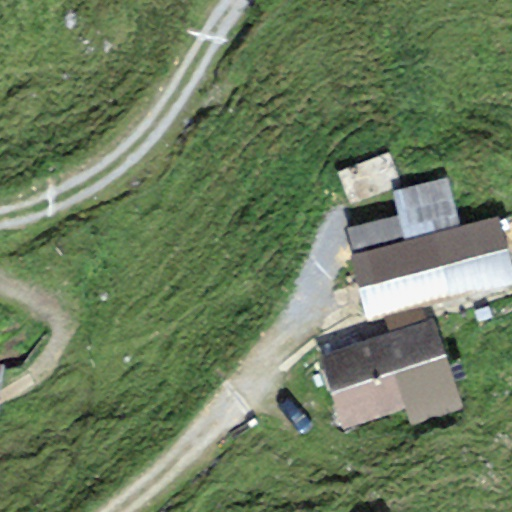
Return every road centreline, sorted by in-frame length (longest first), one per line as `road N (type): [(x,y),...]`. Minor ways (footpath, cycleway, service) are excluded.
road 1 (track): [(0,220),(68,201),(127,161),(253,0)]
road 2 (track): [(112,511),(311,334)]
